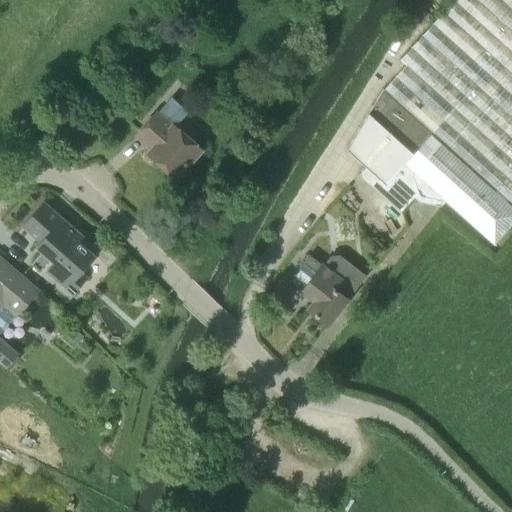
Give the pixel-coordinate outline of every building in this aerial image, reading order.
[(419,201),(441,206),(448,199),(497,242),(511,225),(511,0),(452,0),(400,60),(406,65),(383,90),(350,143),(354,147),(351,152),(366,167),(359,176),(400,212),(414,196),(419,201)] [(269,47),(250,54),(255,67),(273,60),(269,47)] [(172,126),(171,128),(167,124),(172,118),(177,123),(187,111),(171,98),(156,115),(155,114),(138,134),(154,148),(150,154),(176,176),(199,150),(172,126)] [(96,257),(79,242),(84,237),(43,202),(22,226),(39,242),(35,246),(54,263),(47,271),(67,289),(70,286),(60,277),(71,266),(80,274),(81,273),(96,257)] [(359,287),(367,276),(325,247),(318,256),(319,256),(315,261),(309,256),(290,281),(300,289),(299,291),(312,301),(306,309),(328,326),(349,298),(358,286),(359,287)] [(0,332),(36,292),(0,260),(0,332)] [(17,353),(0,338),(0,364),(4,368),(17,353)]
